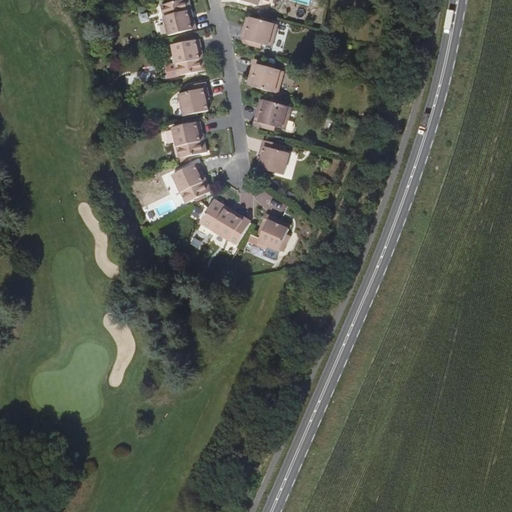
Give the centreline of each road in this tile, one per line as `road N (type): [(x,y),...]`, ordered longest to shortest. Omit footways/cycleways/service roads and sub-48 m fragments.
road 1 (secondary): [(269,511),(386,241),(432,105),(455,0)]
road 2 (residential): [(238,157),(211,0)]
